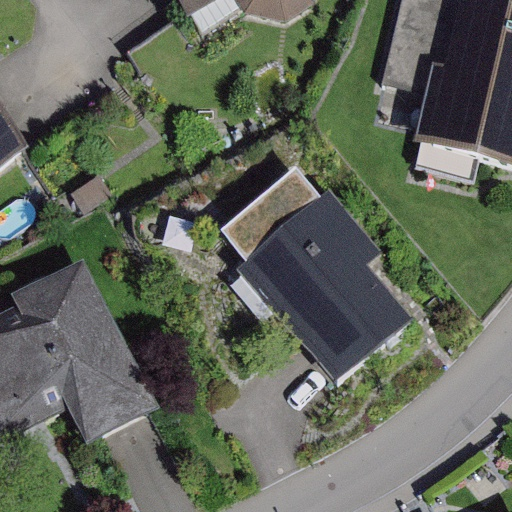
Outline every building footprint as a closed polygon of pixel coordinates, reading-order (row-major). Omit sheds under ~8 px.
[(171,0),(189,27),(229,0),(233,0),(248,21),(287,30),(315,11),(317,0),(171,0)] [(511,14),(452,0),(412,0),(393,84),(436,95),(424,145),(511,165),(511,14)] [(0,104),(0,174),(31,156),(0,104)] [(387,263),(339,205),(253,276),(328,366),(352,346),(375,374),(424,333),(375,274),(387,263)] [(27,323),(0,334),(0,465),(83,429),(93,450),(160,420),(96,275),(21,308),(27,323)]
